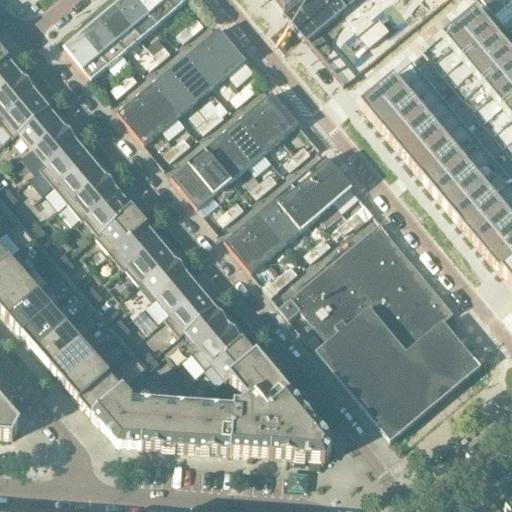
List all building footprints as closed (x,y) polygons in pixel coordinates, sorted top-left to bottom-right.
[(156,30),(131,0),(128,0),(113,13),(139,44),(156,30)] [(173,16),(159,0),(131,0),(156,30),(173,16)] [(188,0),(159,0),(173,16),(190,2),(188,0)] [(265,0),(266,0),(268,3),(281,19),(283,21),(291,15),(310,38),(303,44),(305,47),(306,46),(360,0),(265,0)] [(139,44),(113,13),(96,27),(122,58),(139,44)] [(511,227),(391,83),(358,110),(363,117),(366,120),(373,129),(376,132),(381,138),(384,142),(394,153),(396,157),(401,162),(403,165),(413,177),(416,180),(421,187),(424,190),(433,201),(436,205),(441,210),(443,213),(453,225),(456,228),(461,234),(463,238),(473,249),(476,253),(480,258),(483,261),(493,273),(496,276),(501,282),(511,296),(511,59),(474,14),(456,29),(440,42),(441,43),(511,128),(511,227)] [(195,24),(186,32),(192,39),(202,32),(195,24)] [(122,58),(96,27),(79,41),(105,72),(122,58)] [(182,48),(192,39),(186,32),(175,41),(182,48)] [(217,35),(200,49),(226,81),(243,67),(217,35)] [(105,72),(79,41),(62,55),(89,87),(105,72)] [(226,81),(200,49),(184,63),(210,95),(226,81)] [(162,51),(152,60),(159,68),(169,59),(162,51)] [(149,76),(159,68),(152,60),(142,68),(149,76)] [(210,95),(184,63),(167,77),(193,109),(210,95)] [(0,95),(20,79),(7,64),(0,69),(0,95)] [(193,109),(167,77),(150,91),(176,123),(193,109)] [(0,124),(34,96),(20,79),(0,95),(0,124)] [(129,79),(118,88),(125,96),(135,87),(129,79)] [(109,96),(114,101),(115,103),(125,96),(118,88),(109,96)] [(249,88),(239,96),(246,104),(255,96),(249,88)] [(176,123),(150,91),(133,105),(159,137),(176,123)] [(17,139),(48,112),(34,96),(0,124),(0,129),(11,143),(17,139)] [(235,112),(246,104),(239,96),(229,105),(235,112)] [(271,99),(254,113),(280,145),(297,131),(271,99)] [(159,137),(133,105),(116,119),(142,151),(159,137)] [(30,155),(62,129),(48,112),(17,139),(30,155)] [(280,145),(254,113),(237,127),(263,159),(280,145)] [(215,116),(205,124),(212,132),(222,123),(215,116)] [(212,132),(205,124),(196,132),(202,140),(212,132)] [(263,159),(237,127),(220,142),(246,173),(263,159)] [(44,172),(76,146),(62,129),(30,155),(44,172)] [(220,142),(203,156),(229,187),(246,173),(220,142)] [(182,143),(172,152),(178,160),(189,151),(182,143)] [(53,193),(89,162),(76,146),(44,172),(39,176),(53,193)] [(162,160),(169,168),(178,160),(172,152),(162,160)] [(302,152),(293,160),(299,168),(308,160),(302,152)] [(203,156),(186,170),(212,201),(229,187),(203,156)] [(282,169),(288,177),(299,168),(293,160),(282,169)] [(66,209),(103,179),(89,162),(53,193),(66,209)] [(324,164),(307,178),(333,209),(350,195),(324,164)] [(186,170),(169,184),(195,215),(212,201),(186,170)] [(307,178),(290,192),(316,223),(333,209),(307,178)] [(82,225),(117,196),(103,179),(66,209),(80,226),(82,225)] [(269,180),(259,188),(265,196),(275,188),(269,180)] [(249,197),(255,204),(265,196),(259,188),(249,197)] [(316,223),(290,192),(273,206),(299,237),(316,223)] [(0,202),(3,206),(11,199),(6,193),(0,198),(0,202)] [(96,241),(131,212),(117,196),(82,225),(96,241)] [(8,212),(16,205),(11,199),(3,206),(8,212)] [(299,237),(273,206),(256,220),(282,251),(299,237)] [(236,208),(225,216),(231,224),(242,215),(236,208)] [(108,259),(145,229),(131,212),(96,241),(94,243),(108,259)] [(216,224),(222,232),(231,224),(225,216),(216,224)] [(356,216),(346,224),(352,232),(362,224),(356,216)] [(256,220),(239,234),(265,265),(282,251),(256,220)] [(352,232),(346,224),(336,233),(342,241),(352,232)] [(31,239),(39,232),(34,226),(26,233),(31,239)] [(123,274),(158,245),(145,229),(108,259),(122,276),(123,274)] [(478,373),(441,328),(452,319),(378,230),(277,314),(287,325),(299,315),(326,347),(314,358),(388,448),(478,373)] [(36,245),(44,238),(39,232),(31,239),(36,245)] [(239,234),(222,248),(248,279),(265,265),(239,234)] [(323,244),(312,253),(318,260),(329,252),(323,244)] [(141,288),(172,262),(158,245),(123,274),(137,291),(141,288)] [(318,260),(312,253),(303,260),(309,268),(318,260)] [(0,272),(8,265),(0,255),(0,272)] [(60,272),(68,265),(62,259),(55,266),(60,272)] [(155,305),(186,279),(172,262),(141,288),(155,305)] [(0,300),(22,281),(8,265),(0,272),(0,300)] [(65,278),(73,271),(68,265),(60,272),(65,278)] [(289,272),(278,281),(285,289),(296,279),(289,272)] [(169,321),(200,295),(186,279),(155,305),(169,321)] [(0,317),(6,324),(36,298),(22,281),(0,300),(0,317)] [(269,288),(276,296),(285,289),(278,281),(269,288)] [(88,304),(96,297),(91,291),(83,298),(88,304)] [(182,338),(214,312),(200,295),(169,321),(163,326),(177,342),(182,338)] [(93,310),(101,303),(96,297),(88,304),(93,310)] [(20,341),(51,314),(36,298),(6,324),(20,341)] [(196,354),(227,329),(214,312),(182,338),(196,354)] [(34,357),(65,330),(51,314),(20,341),(34,357)] [(116,337),(124,330),(119,324),(111,331),(116,337)] [(209,370),(240,344),(227,329),(196,354),(209,370)] [(48,373),(79,347),(65,330),(34,357),(48,373)] [(121,343),(129,336),(124,330),(116,337),(121,343)] [(227,385),(255,362),(240,344),(209,370),(224,388),(227,386),(227,385)] [(62,389),(93,363),(79,347),(48,373),(62,389)] [(144,370),(152,363),(147,357),(139,364),(144,370)] [(121,395),(90,422),(94,426),(116,452),(323,467),(330,455),(255,362),(227,385),(227,386),(243,407),(237,412),(233,412),(233,420),(141,414),(141,406),(128,405),(124,399),(121,395)] [(76,406),(107,379),(93,363),(62,389),(76,406)] [(150,376),(157,369),(152,363),(144,370),(150,376)] [(112,403),(121,395),(107,379),(76,406),(90,422),(112,403)] [(180,396),(188,389),(183,383),(175,390),(180,396)] [(185,402),(193,395),(188,389),(180,396),(185,402)] [(0,443),(11,444),(20,428),(0,405),(0,443)] [(511,511),(511,501),(498,511),(511,511)]
